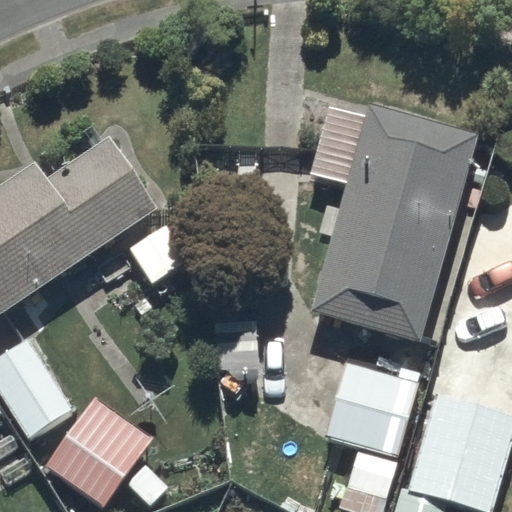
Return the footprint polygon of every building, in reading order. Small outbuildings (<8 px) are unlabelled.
[(476,151),(369,122),(367,126),(328,116),(308,190),(344,200),(308,330),(419,360),(476,151)] [(32,182),(0,204),(0,332),(154,227),(107,158),(45,201),(32,182)] [(164,239),(127,264),(149,298),(187,273),(164,239)] [(71,425),(24,352),(0,367),(0,412),(26,454),(71,425)] [(346,374),(324,451),(394,471),(416,394),(346,374)] [(98,403),(43,482),(84,511),(110,511),(157,445),(98,403)] [(494,511),(511,442),(511,430),(502,428),(503,422),(447,408),(446,414),(431,410),(406,506),(399,504),(397,511),(494,511)] [(0,499),(36,476),(0,420),(0,499)]
